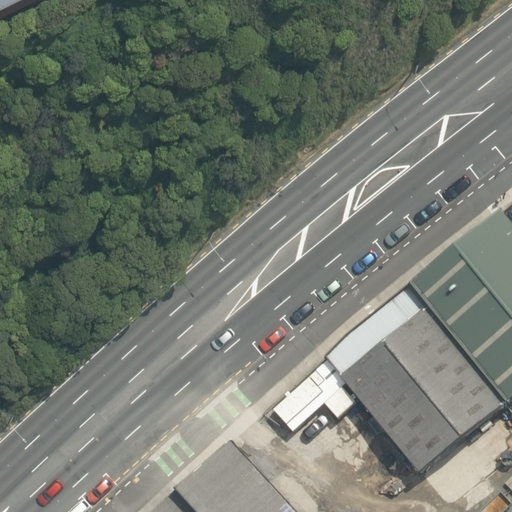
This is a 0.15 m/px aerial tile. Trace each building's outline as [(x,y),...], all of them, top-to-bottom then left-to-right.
[(0,0),(0,18),(32,0),(0,0)] [(416,283),(511,401),(511,218),(505,210),(463,245),(416,283)] [(511,403),(511,401),(416,283),(351,336),(329,357),(426,471),(508,407),(511,403)] [(272,411),(291,435),(346,391),(326,367),(272,411)] [(301,511),(237,443),(156,511),(301,511)]
